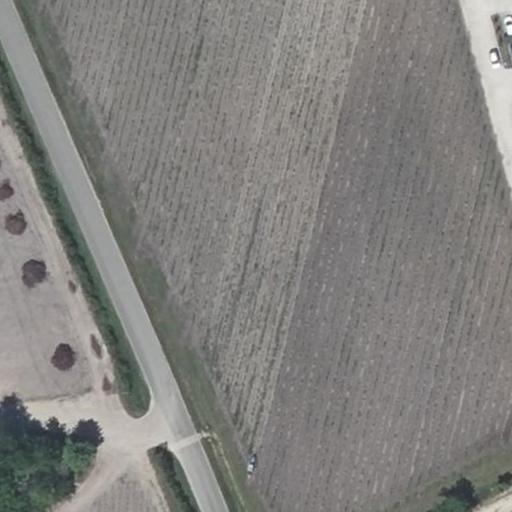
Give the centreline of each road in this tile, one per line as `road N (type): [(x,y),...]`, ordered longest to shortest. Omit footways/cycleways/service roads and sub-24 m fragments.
road 1 (unclassified): [(212,511),(0,4)]
road 2 (track): [(0,126),(162,511)]
road 3 (track): [(0,422),(95,429),(133,441)]
